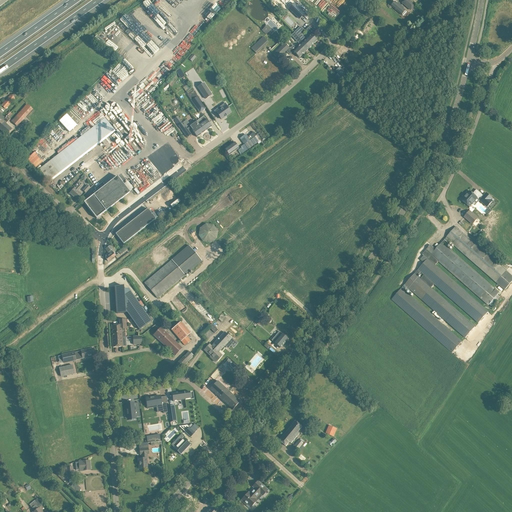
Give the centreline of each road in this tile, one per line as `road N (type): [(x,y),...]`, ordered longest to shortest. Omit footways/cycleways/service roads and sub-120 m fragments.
road 1 (unclassified): [(160,511),(237,429),(405,209),(432,163),(469,60)]
road 2 (unclassified): [(104,237),(286,88),(373,0)]
road 3 (unknown): [(177,173),(120,91),(220,0)]
road 4 (unclassified): [(108,393),(95,268),(104,237)]
road 5 (residential): [(443,194),(494,61)]
road 6 (unclassified): [(104,237),(0,146)]
road 7 (residential): [(108,393),(185,378),(224,414)]
